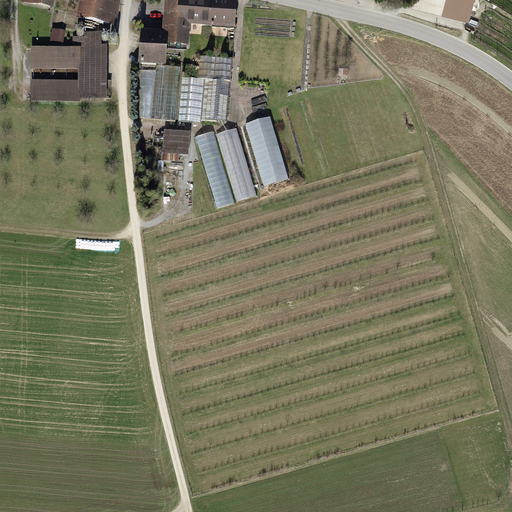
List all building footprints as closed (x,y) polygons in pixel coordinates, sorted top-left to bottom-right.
[(26,0),(25,5),(55,10),(57,0),(72,0),(84,2),(80,23),(118,30),(123,0),(26,0)] [(193,50),(194,28),(196,0),(168,0),(166,34),(145,32),(142,68),(168,70),(170,48),(193,50)] [(196,0),(194,28),(215,30),(216,0),(196,0)] [(240,1),(224,0),(216,0),(215,30),(238,32),(240,1)] [(418,0),(416,8),(473,22),(478,0),(418,0)] [(53,30),(50,41),(64,44),(67,33),(53,30)] [(75,38),(75,50),(81,50),(81,72),(81,83),(34,83),(34,104),(83,104),(83,100),(110,101),(110,47),(120,47),(120,35),(83,35),(83,38),(75,38)] [(34,72),(81,72),(81,50),(75,50),(34,50),(34,72)] [(202,58),(200,81),(183,80),(180,123),(203,126),(203,122),(230,124),(232,98),(223,97),(224,84),(233,84),(235,61),(202,58)] [(157,74),(153,123),(178,125),(182,73),(157,71),(157,74)] [(139,122),(153,123),(157,74),(143,73),(139,122)] [(266,189),(292,181),(274,120),(248,127),(266,189)] [(238,203),(259,197),(239,130),(219,136),(238,203)] [(193,133),(166,132),(164,165),(181,165),(181,157),(191,158),(193,133)] [(219,209),(236,204),(215,132),(198,137),(219,209)]
